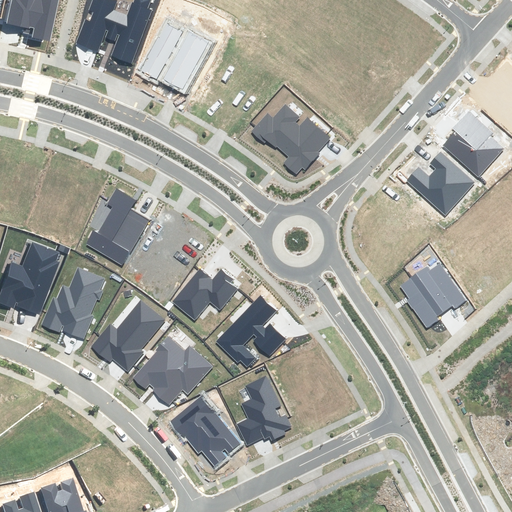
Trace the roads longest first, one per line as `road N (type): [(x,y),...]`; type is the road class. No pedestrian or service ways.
road 1 (tertiary): [(0,74),(137,119),(279,213)]
road 2 (tertiary): [(264,239),(184,175),(119,140),(0,102)]
road 3 (tertiary): [(330,252),(478,511)]
road 4 (residential): [(0,345),(94,394),(155,450),(199,511)]
road 5 (residential): [(399,418),(203,511)]
road 6 (residential): [(363,168),(480,36)]
road 7 (tertiary): [(399,418),(309,273)]
